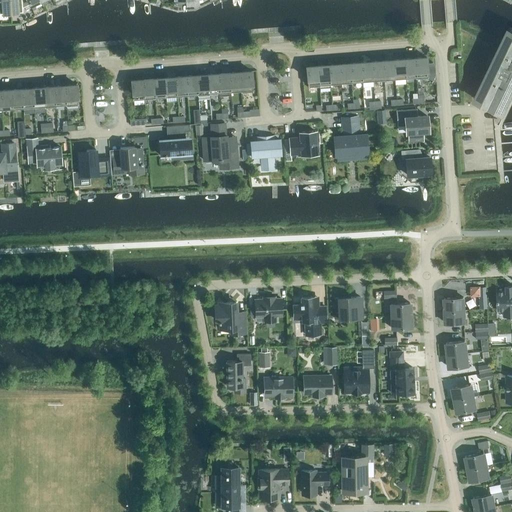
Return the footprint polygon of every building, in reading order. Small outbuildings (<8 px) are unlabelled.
[(11,11),(9,0),(0,0),(0,12),(8,12),(9,17),(11,17),(10,11),(11,11)] [(28,0),(9,0),(11,11),(22,11),(22,7),(30,3),(28,0)] [(28,0),(30,3),(33,10),(36,8),(33,3),(38,0),(28,0)] [(504,109),(511,92),(511,32),(507,30),(476,96),(504,109)] [(433,62),(432,62),(433,62),(427,63),(426,57),(415,58),(416,76),(416,79),(428,78),(432,81),(431,82),(431,83),(433,81),(434,79),(434,77),(435,76),(435,75),(435,74),(435,72),(435,70),(435,69),(435,67),(434,65),(434,64),(433,62)] [(406,77),(404,58),(393,59),(395,78),(406,77)] [(416,76),(415,58),(404,58),(406,77),(416,76)] [(395,78),(393,59),(382,60),(384,79),(395,78)] [(384,79),(382,60),(372,61),(373,80),(384,79)] [(373,80),(372,61),(361,62),(362,81),(373,80)] [(362,81),(361,62),(350,63),(351,82),(362,81)] [(341,82),(339,63),(328,64),(330,83),(341,82)] [(351,82),(350,63),(339,63),(341,82),(351,82)] [(330,87),(330,83),(328,64),(318,65),(319,86),(319,88),(330,87)] [(319,86),(318,65),(306,66),(308,87),(319,86)] [(251,70),(240,71),(241,90),(241,93),(253,92),(251,70)] [(241,90),(240,71),(229,72),(231,91),(241,90)] [(220,96),(231,95),(231,91),(229,72),(218,73),(220,92),(220,96)] [(220,92),(218,73),(208,74),(209,93),(220,92)] [(209,93),(208,74),(197,75),(198,94),(198,96),(209,95),(209,93)] [(187,94),(186,75),(175,76),(177,95),(187,94)] [(198,94),(197,75),(186,75),(187,94),(198,94)] [(177,95),(175,76),(164,77),(166,96),(177,95)] [(166,96),(164,77),(154,78),(155,97),(166,96)] [(155,97),(154,78),(143,79),(144,98),(155,97)] [(144,98),(143,79),(132,80),(133,99),(144,98)] [(76,84),(65,85),(67,104),(66,104),(66,106),(78,105),(76,84)] [(67,104),(65,85),(54,86),(56,105),(66,104),(67,104)] [(56,105),(54,86),(44,87),(45,105),(45,106),(45,108),(56,107),(56,105)] [(34,106),(33,87),(22,88),(23,107),(34,106)] [(45,105),(44,87),(33,87),(34,106),(45,106),(45,105)] [(23,107),(22,88),(11,89),(12,108),(23,107)] [(12,108),(11,89),(0,90),(2,109),(12,108)] [(378,123),(385,123),(384,110),(376,110),(378,123)] [(428,130),(427,115),(416,116),(416,110),(398,111),(399,124),(406,123),(407,132),(412,131),(413,140),(423,140),(422,131),(428,130)] [(358,135),(357,121),(343,122),(344,132),(349,132),(349,135),(334,137),(336,154),(336,153),(346,152),(347,157),(357,156),(356,152),(366,151),(367,151),(366,134),(358,135)] [(230,141),(227,138),(226,134),(225,135),(224,123),(211,124),(212,136),(211,136),(202,137),(204,160),(212,159),(213,160),(220,159),(222,157),(227,157),(228,160),(226,161),(226,167),(237,166),(235,140),(230,141)] [(164,155),(166,155),(166,154),(172,154),(172,158),(184,157),(183,153),(191,153),(191,142),(186,142),(185,137),(185,131),(190,130),(189,124),(168,125),(169,139),(159,140),(160,155),(164,155)] [(317,151),(315,131),(300,132),(301,137),(289,138),(290,152),(302,151),(302,152),(317,151)] [(281,154),(280,139),(273,139),(273,137),(258,139),(258,141),(251,141),(252,156),(262,155),(263,166),(273,166),(272,154),(281,154)] [(0,170),(5,170),(5,169),(12,168),(12,167),(16,166),(15,151),(14,142),(2,143),(3,152),(0,152),(0,170)] [(45,164),(45,166),(54,165),(53,164),(62,163),(61,146),(27,149),(28,162),(37,161),(37,165),(45,164)] [(135,157),(134,146),(120,147),(121,158),(114,159),(114,158),(113,158),(114,173),(126,172),(125,170),(142,168),(142,171),(143,171),(142,165),(142,162),(142,155),(141,156),(135,157)] [(78,171),(79,177),(90,177),(90,174),(97,173),(98,175),(109,174),(108,158),(97,159),(96,149),(86,150),(87,152),(78,152),(78,155),(77,155),(77,162),(79,162),(79,171),(78,171)] [(431,173),(430,157),(420,158),(419,149),(405,150),(406,163),(403,167),(407,170),(407,175),(411,174),(415,178),(419,174),(431,173)] [(511,287),(506,287),(506,290),(497,290),(498,310),(504,310),(504,316),(511,315),(511,287)] [(396,297),(396,290),(383,291),(384,298),(396,297)] [(312,297),(302,297),(302,302),(300,302),(300,304),(293,305),(294,317),(303,316),(303,320),(305,320),(306,334),(321,334),(320,322),(326,322),(325,306),(317,306),(317,302),(312,302),(312,297)] [(361,303),(360,297),(351,297),(338,297),(339,298),(334,298),(335,318),(339,318),(352,318),(361,317),(361,310),(362,309),(362,303),(361,303)] [(463,297),(445,298),(445,310),(464,310),(463,297)] [(282,311),(281,298),(273,298),(273,300),(265,301),(265,299),(257,299),(257,307),(255,307),(256,316),(265,316),(265,320),(264,320),(264,321),(276,321),(276,320),(275,320),(275,311),(282,311)] [(236,312),(236,302),(219,303),(219,305),(215,306),(216,320),(218,320),(218,321),(220,321),(220,328),(231,328),(231,333),(245,333),(244,312),(236,312)] [(410,315),(410,302),(391,303),(392,316),(410,315)] [(464,322),(464,313),(464,310),(445,310),(446,323),(464,322)] [(411,327),(410,315),(392,316),(392,328),(411,327)] [(488,330),(488,323),(475,324),(475,331),(488,330)] [(489,335),(488,330),(475,331),(476,339),(489,338),(489,335)] [(465,340),(446,343),(448,355),(466,353),(465,340)] [(328,364),(337,364),(337,346),(328,346),(328,364)] [(368,368),(374,368),(374,349),(362,350),(362,370),(357,370),(357,369),(355,367),(347,367),(345,369),(345,370),(344,370),(344,391),(368,391),(368,368)] [(270,366),(270,351),(268,351),(262,351),(259,351),(259,367),(270,366)] [(391,380),(392,393),(414,392),(413,383),(414,382),(413,376),(412,367),(403,367),(402,351),(390,352),(391,369),(395,369),(396,380),(391,380)] [(227,363),(223,363),(223,369),(227,369),(227,386),(234,386),(234,392),(245,392),(245,378),(242,378),(242,365),(251,365),(251,353),(237,354),(237,361),(227,361),(227,363)] [(468,365),(466,353),(448,355),(449,367),(468,365)] [(492,371),(491,363),(478,366),(480,373),(492,371)] [(494,378),(492,371),(480,373),(481,381),(494,378)] [(304,376),(304,393),(331,392),(331,376),(304,376)] [(291,377),(264,378),(265,394),(292,394),(291,377)] [(471,384),(452,388),(455,400),(473,397),(471,384)] [(475,409),(473,397),(455,400),(457,412),(475,409)] [(490,417),(489,411),(477,413),(478,420),(490,417)] [(488,440),(478,442),(479,449),(489,447),(488,440)] [(395,443),(383,442),(382,452),(395,452),(395,443)] [(366,489),(365,462),(372,461),(373,461),(372,444),(372,443),(362,443),(362,444),(362,456),(343,456),(343,457),(342,457),(343,489),(365,489),(366,489)] [(484,452),(466,456),(468,468),(486,465),(484,452)] [(489,477),(486,465),(468,468),(470,481),(489,477)] [(238,492),(238,467),(222,467),(222,492),(218,492),(218,506),(222,506),(238,506),(242,506),(242,492),(238,492)] [(260,478),(258,478),(258,487),(260,487),(260,496),(279,495),(278,483),(288,482),(288,469),(278,469),(260,469),(260,478)] [(328,484),(328,471),(316,472),(316,470),(301,470),(302,492),(316,492),(316,484),(328,484)] [(511,481),(511,473),(499,476),(501,483),(511,481)] [(511,488),(511,481),(501,483),(502,491),(511,488)] [(494,506),(492,494),(473,497),(476,509),(494,506)]
